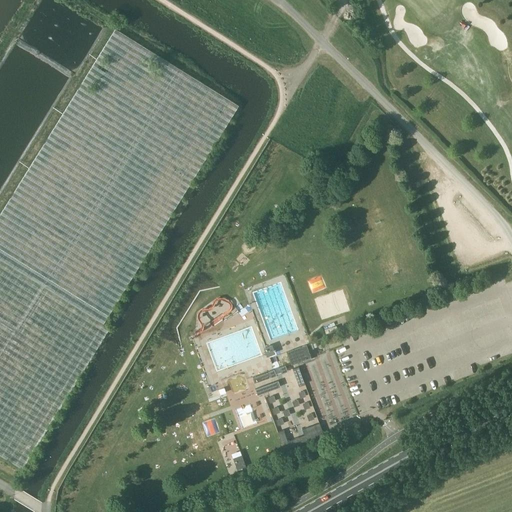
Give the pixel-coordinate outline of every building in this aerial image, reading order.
[(0,214),(0,455),(22,469),(109,327),(103,323),(238,105),(116,28),(0,214)] [(267,356),(275,353),(272,344),(264,347),(267,356)] [(290,363),(311,356),(306,344),(286,351),(290,363)] [(298,386),(305,384),(305,383),(299,367),(292,369),(298,386)] [(268,372),(253,378),(254,383),(276,375),(274,369),(268,371),(268,372)] [(257,394),(281,386),(278,380),(255,388),(257,394)] [(228,388),(221,391),(224,397),(230,394),(228,388)] [(302,429),(304,435),(321,429),(319,423),(302,429)] [(321,429),(304,435),(306,441),(323,435),(321,429)] [(306,441),(304,435),(288,441),(283,430),(277,432),(283,449),(306,441)] [(241,454),(233,457),(237,469),(246,466),(241,454)]
